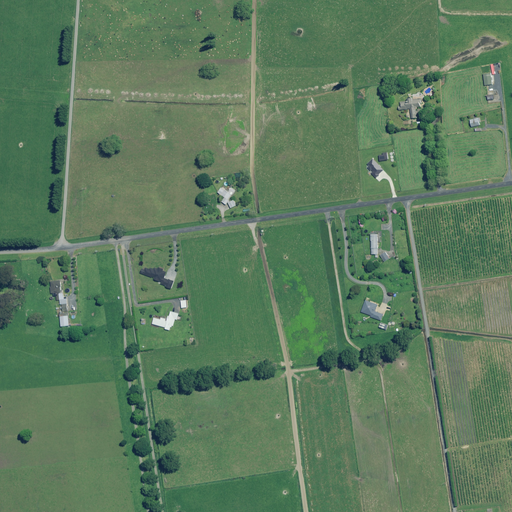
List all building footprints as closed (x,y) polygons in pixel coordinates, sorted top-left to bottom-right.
[(493,85),(492,73),(484,74),(485,85),(493,85)] [(497,102),(496,92),(489,92),(489,95),(488,95),(488,100),(493,99),(493,102),(497,102)] [(423,104),(422,99),(413,99),(413,98),(408,99),(408,101),(400,102),(401,106),(399,106),(399,110),(410,109),(411,113),(412,118),(417,118),(416,107),(421,107),(421,104),(423,104)] [(481,125),(479,118),(470,120),(472,127),(481,125)] [(235,190),(232,188),(228,193),(222,188),(218,192),(225,198),(222,202),(226,205),(229,201),(228,200),(235,190)] [(390,258),(386,252),(381,256),(385,262),(390,258)] [(151,268),(150,269),(146,268),(145,270),(143,269),(141,273),(155,278),(155,279),(162,282),(161,284),(166,286),(166,287),(172,289),(174,281),(169,279),(169,280),(164,278),(167,272),(163,271),(164,269),(159,267),(159,269),(155,268),(154,269),(151,268)] [(62,286),(61,281),(51,282),(52,287),(51,287),(52,294),(54,293),(54,296),(57,296),(57,300),(60,300),(61,305),(62,305),(63,312),(68,311),(67,299),(65,299),(64,293),(61,293),(61,286),(62,286)] [(378,305),(366,300),(362,312),(371,316),(371,317),(382,321),(384,315),(376,311),(378,305)] [(180,314),(171,311),(170,316),(168,316),(167,319),(162,318),(161,320),(155,318),(153,324),(166,328),(166,329),(170,330),(171,327),(173,328),(176,319),(178,320),(180,314)] [(70,326),(68,312),(60,313),(62,327),(70,326)]
